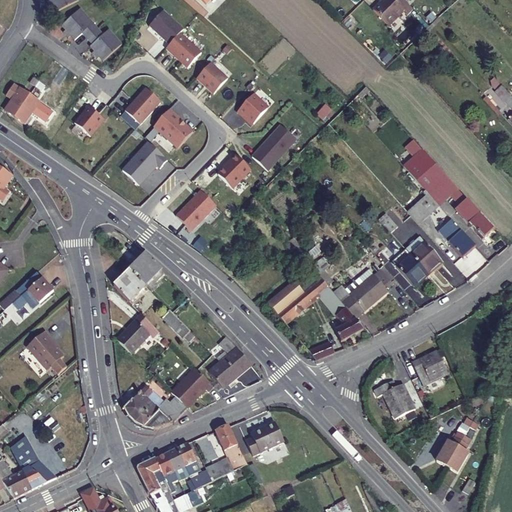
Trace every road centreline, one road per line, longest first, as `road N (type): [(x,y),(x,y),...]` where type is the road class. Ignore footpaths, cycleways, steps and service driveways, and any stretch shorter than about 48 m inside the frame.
road 1 (tertiary): [(95,198),(78,242),(100,392),(120,462)]
road 2 (residential): [(131,224),(215,136),(152,70),(131,72),(111,90)]
road 3 (secondary): [(311,379),(229,294),(144,233)]
road 4 (secondary): [(144,233),(295,385)]
road 5 (secondary): [(120,462),(295,385)]
road 6 (tertiary): [(357,358),(456,311),(511,266)]
road 7 (secondary): [(295,385),(409,511)]
road 8 (secondary): [(435,511),(352,422)]
